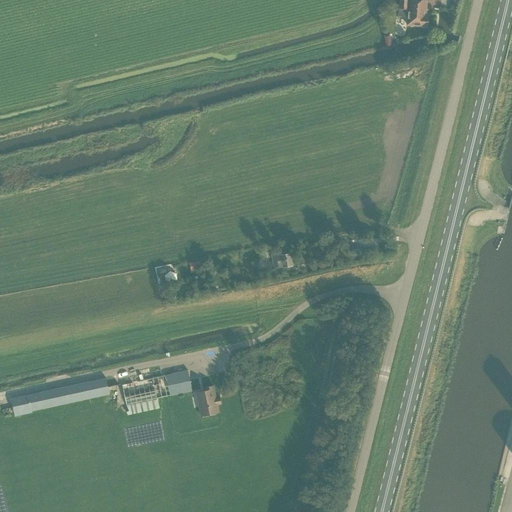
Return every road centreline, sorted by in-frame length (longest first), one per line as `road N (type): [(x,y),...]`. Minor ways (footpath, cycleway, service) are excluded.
road 1 (unclassified): [(350,511),(478,0)]
road 2 (primary): [(381,511),(507,0)]
